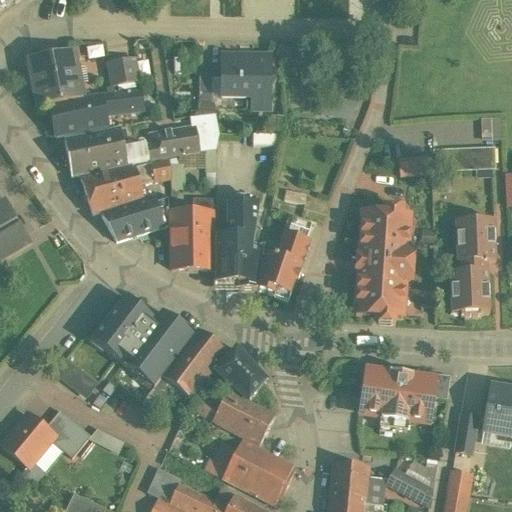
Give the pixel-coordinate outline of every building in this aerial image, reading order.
[(0,0),(0,14),(20,0),(0,0)] [(74,54),(28,63),(37,110),(83,101),(74,54)] [(270,59),(222,59),(221,97),(251,97),(251,112),(270,113),(270,59)] [(135,61),(109,66),(113,90),(139,85),(135,61)] [(213,76),(199,75),(199,105),(213,105),(213,76)] [(141,94),(102,99),(106,119),(143,114),(141,94)] [(102,99),(49,109),(55,140),(108,129),(106,119),(102,99)] [(216,117),(190,120),(191,131),(196,130),(200,155),(216,153),(219,137),(216,117)] [(501,121),(481,122),(482,144),(502,143),(501,121)] [(191,131),(148,138),(150,148),(124,153),(128,168),(200,155),(196,130),(191,131)] [(120,132),(64,144),(72,180),(128,168),(124,153),(123,145),(127,144),(125,133),(120,134),(120,132)] [(495,150),(433,153),(434,163),(434,175),(496,172),(495,150)] [(215,168),(183,168),(182,161),(169,163),(171,183),(171,192),(190,192),(215,192),(215,168)] [(169,163),(151,166),(154,186),(171,183),(169,163)] [(434,163),(400,167),(401,179),(434,175),(434,163)] [(151,166),(80,182),(93,218),(143,201),(154,186),(151,166)] [(511,176),(503,177),(503,209),(511,209),(511,176)] [(190,192),(171,192),(171,204),(190,205),(190,192)] [(283,204),(305,207),(306,196),(284,194),(283,204)] [(0,205),(0,263),(30,246),(5,202),(0,205)] [(143,205),(102,218),(117,245),(158,231),(169,227),(168,202),(150,208),(148,203),(143,205)] [(232,205),(216,204),(216,236),(232,235),(232,211),(232,205)] [(260,212),(232,211),(232,235),(236,236),(259,235),(260,212)] [(384,218),(378,218),(378,217),(377,217),(377,218),(373,217),(372,217),(371,217),(370,217),(365,217),(365,216),(363,216),(362,219),(363,219),(363,223),(362,223),(362,224),(363,225),(362,229),(362,231),(362,235),(361,235),(361,237),(362,237),(361,241),(361,243),(361,248),(361,247),(360,249),(361,249),(361,253),(360,253),(360,255),(360,259),(360,261),(359,261),(359,262),(358,271),(358,273),(359,273),(359,274),(359,278),(358,278),(358,280),(359,280),(358,284),(358,286),(358,291),(357,293),(358,293),(358,297),(357,297),(357,299),(358,299),(357,303),(357,305),(357,309),(356,309),(356,311),(357,311),(356,315),(356,317),(358,318),(358,317),(364,317),(364,318),(365,318),(366,318),(370,318),(371,319),(372,318),(377,318),(377,324),(394,326),(395,320),(400,320),(402,321),(403,318),(402,318),(402,315),(403,315),(403,313),(402,313),(403,309),(403,307),(403,303),(404,303),(404,302),(403,302),(404,297),(404,295),(404,292),(405,290),(404,290),(404,286),(405,286),(405,284),(410,284),(412,257),(407,256),(407,255),(407,254),(407,250),(408,249),(407,249),(407,245),(408,245),(408,243),(407,243),(408,239),(408,237),(408,233),(409,233),(409,232),(408,232),(409,227),(409,225),(409,222),(410,220),(407,219),(407,220),(402,220),(402,214),(384,212),(384,218)] [(212,217),(171,216),(171,273),(213,274),(212,217)] [(275,259),(263,255),(257,293),(275,299),(277,294),(290,299),(295,285),(297,286),(317,227),(289,219),(275,259)] [(484,221),(465,222),(465,234),(456,235),(457,266),(458,266),(458,276),(449,276),(451,308),(460,307),(461,320),(481,319),(480,316),(490,316),(488,274),(487,274),(487,265),(496,265),(494,223),(485,224),(484,221)] [(236,247),(216,246),(216,291),(252,293),(252,248),(258,248),(259,235),(236,236),(236,247)] [(123,298),(94,336),(109,347),(104,353),(122,366),(151,327),(147,323),(150,319),(123,298)] [(163,314),(122,366),(155,390),(162,380),(198,333),(163,314)] [(198,333),(162,380),(175,390),(190,402),(226,355),(198,333)] [(266,384),(236,352),(216,375),(218,377),(235,393),(249,405),(253,400),(265,412),(275,402),(266,385),(266,384)] [(50,377),(85,400),(96,384),(61,361),(50,377)] [(413,377),(389,374),(388,376),(366,373),(362,402),(364,402),(362,417),(380,419),(379,428),(395,430),(394,432),(406,434),(408,423),(426,426),(428,411),(431,412),(435,383),(412,380),(413,377)] [(235,393),(218,377),(215,380),(213,378),(209,384),(227,394),(228,391),(233,396),(235,393)] [(175,390),(162,380),(155,390),(149,398),(164,405),(175,390)] [(511,393),(491,390),(483,436),(485,436),(486,430),(511,434),(511,441),(511,440),(511,393)] [(275,420),(228,396),(220,411),(213,425),(259,449),(275,420)] [(220,411),(197,398),(190,413),(213,425),(220,411)] [(90,439),(60,414),(45,431),(54,439),(50,444),(72,461),(90,439)] [(28,418),(1,450),(27,471),(50,444),(54,439),(45,431),(28,418)] [(478,421),(461,418),(456,455),(471,457),(478,421)] [(177,439),(169,456),(176,460),(185,443),(177,439)] [(295,473),(242,445),(229,471),(223,483),(279,511),(295,473)] [(41,480),(60,456),(49,447),(30,471),(41,480)] [(225,487),(169,459),(162,473),(218,501),(225,487)] [(229,471),(214,463),(208,475),(223,483),(229,471)] [(369,470),(334,467),(330,504),(328,511),(380,511),(383,484),(367,483),(369,470)] [(431,494),(395,475),(389,487),(429,509),(431,494)] [(178,489),(159,479),(150,497),(169,506),(178,489)] [(185,511),(193,496),(178,489),(169,506),(182,511),(185,511)] [(465,511),(469,494),(449,491),(445,511),(465,511)] [(227,511),(228,511),(193,496),(185,511),(227,511)] [(104,511),(105,511),(85,502),(72,498),(65,511),(104,511)] [(259,511),(234,499),(228,511),(227,511),(259,511)] [(179,511),(160,503),(155,511),(179,511)]
